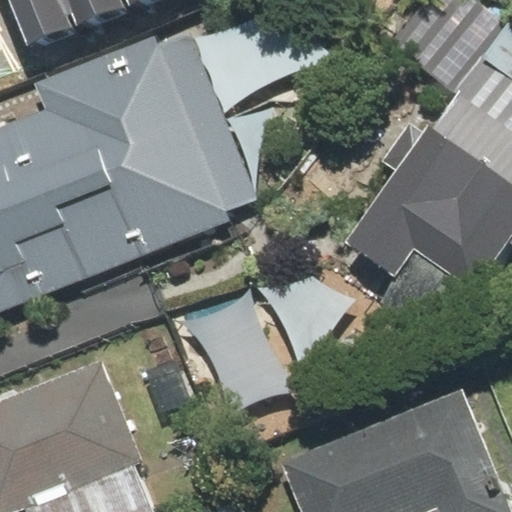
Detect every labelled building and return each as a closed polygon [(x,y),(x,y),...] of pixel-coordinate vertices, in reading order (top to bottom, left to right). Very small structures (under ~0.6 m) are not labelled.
[(10,0),(29,45),(143,0),(10,0)] [(504,28),(471,0),(431,0),(391,48),(447,96),(504,28)] [(58,117),(0,140),(0,322),(2,328),(245,230),(240,219),(278,204),(209,36),(174,50),(170,42),(48,91),(58,117)] [(511,127),(468,98),(441,139),(423,127),(397,166),(416,178),(368,250),(420,284),(435,260),(497,301),(511,279),(511,127)] [(350,271),(268,296),(295,382),(376,357),(350,271)] [(116,367),(0,412),(0,511),(41,511),(156,467),(116,367)] [(183,367),(145,378),(157,422),(195,412),(183,367)] [(511,511),(511,475),(479,394),(293,469),(309,511),(511,511)]
